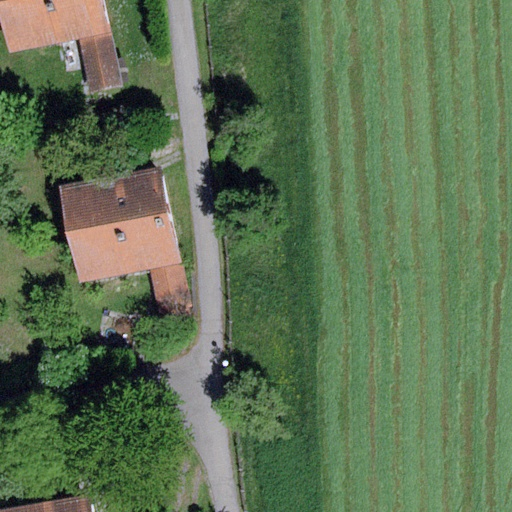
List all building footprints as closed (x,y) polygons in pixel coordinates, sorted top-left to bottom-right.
[(100,0),(0,0),(0,15),(8,53),(78,37),(107,31),(100,0)] [(107,31),(78,37),(90,94),(119,88),(107,31)] [(159,167),(58,186),(77,280),(146,267),(178,260),(159,167)] [(511,511),(511,254),(475,257),(489,511),(511,511)] [(190,317),(178,260),(146,267),(159,324),(190,317)] [(444,264),(397,267),(402,348),(448,346),(444,264)] [(76,499),(0,511),(91,511),(89,497),(76,499)]
